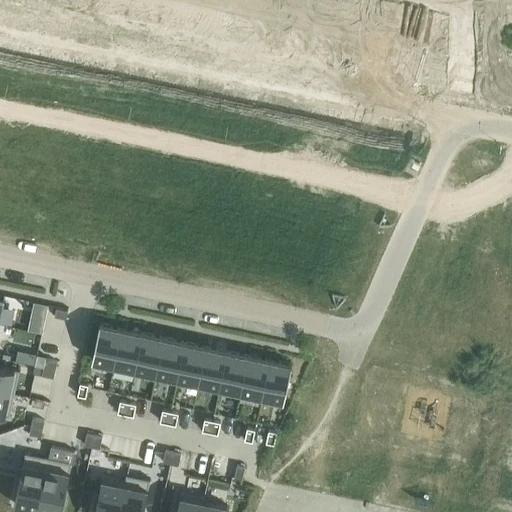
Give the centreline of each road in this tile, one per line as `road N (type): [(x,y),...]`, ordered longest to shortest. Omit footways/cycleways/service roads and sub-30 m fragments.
road 1 (unknown): [(511,175),(482,197),(451,203),(0,103)]
road 2 (unclassified): [(455,115),(0,22)]
road 3 (residential): [(88,277),(59,414),(256,454)]
road 4 (residential): [(88,277),(362,335)]
road 5 (residential): [(362,335),(455,115)]
road 6 (residential): [(296,497),(362,335)]
